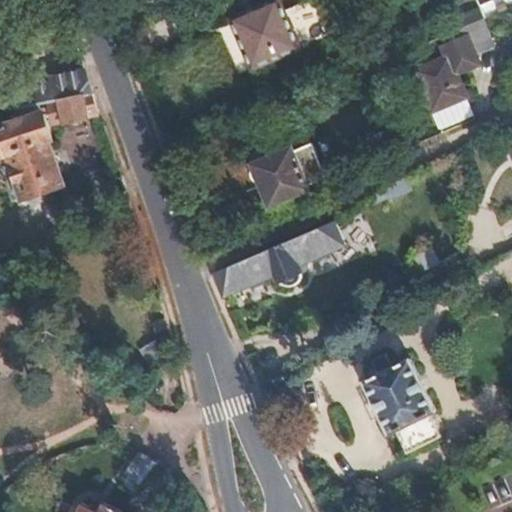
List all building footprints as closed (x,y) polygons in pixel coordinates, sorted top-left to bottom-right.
[(243,14),(230,20),(250,68),(277,56),(272,45),(292,36),(282,12),(281,13),(275,0),(272,0),(257,7),(256,4),(241,10),(243,14)] [(511,0),(493,0),(458,15),(463,28),(511,6),(511,0)] [(466,97),(457,74),(476,65),(464,37),(445,45),(450,58),(417,72),(434,111),(466,97)] [(92,93),(84,69),(52,75),(52,82),(33,85),(33,89),(15,92),(17,107),(51,101),(92,93)] [(99,113),(95,101),(92,93),(51,101),(55,121),(99,113)] [(472,112),(466,97),(434,111),(440,126),(472,112)] [(54,143),(43,111),(0,124),(0,152),(9,150),(25,196),(64,183),(51,144),(54,143)] [(324,176),(309,143),(290,152),(289,149),(253,163),(249,167),(247,170),(247,174),(248,178),(252,179),(255,180),(259,180),(269,204),(306,188),(305,185),(324,176)] [(343,248),(333,224),(282,245),(213,273),(216,282),(223,298),(274,276),(277,280),(278,283),(279,285),(282,288),(285,290),(288,291),(291,291),(294,289),(297,287),(298,282),(297,276),(296,272),(295,268),(343,248)] [(511,282),(511,251),(501,258),(511,282)] [(437,412),(412,359),(394,367),(388,353),(368,363),(375,376),(366,380),(392,433),(398,431),(409,454),(442,438),(430,415),(437,412)] [(140,488),(156,461),(155,461),(147,457),(136,454),(135,453),(121,477),(140,488)] [(121,511),(107,503),(103,510),(97,506),(95,510),(84,503),(79,511),(121,511)]
